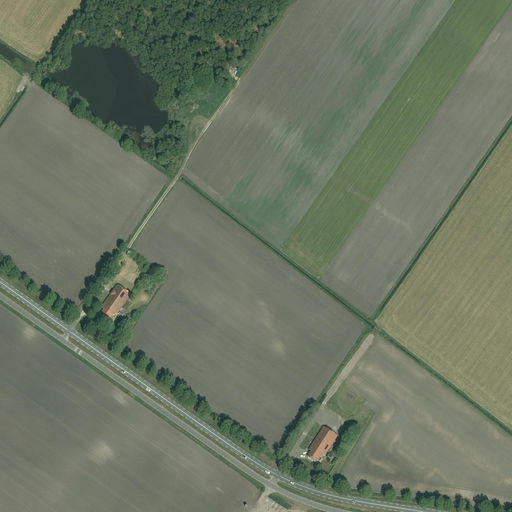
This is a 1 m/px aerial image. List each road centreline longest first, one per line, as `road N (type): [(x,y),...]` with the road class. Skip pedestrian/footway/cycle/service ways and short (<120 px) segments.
road 1 (primary): [(424,511),(339,497),(267,470),(0,280)]
road 2 (unclassified): [(340,511),(272,485),(0,294)]
